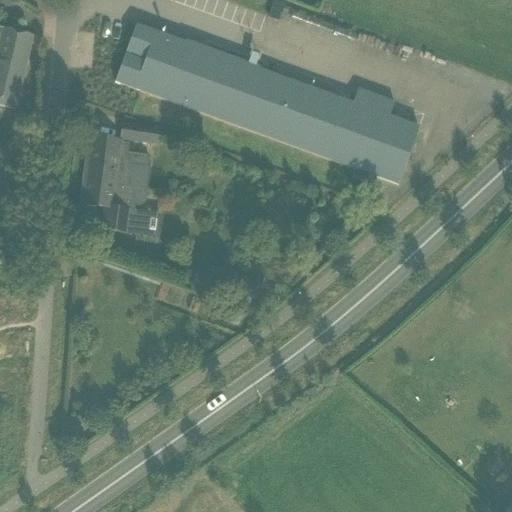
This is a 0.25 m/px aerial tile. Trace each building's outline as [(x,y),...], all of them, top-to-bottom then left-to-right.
[(115,84),(158,100),(355,172),(352,179),(365,184),(368,177),(398,188),(420,129),(389,118),(394,105),(357,91),(352,105),(309,88),(310,86),(187,41),(185,45),(136,27),(115,84)] [(0,107),(13,111),(31,37),(2,30),(0,39),(0,107)] [(156,144),(158,133),(122,128),(120,139),(156,144)] [(89,139),(85,172),(83,185),(146,193),(150,166),(146,161),(130,159),(126,154),(127,145),(121,145),(121,143),(89,139)] [(101,231),(121,233),(145,236),(147,214),(131,212),(132,208),(139,209),(145,206),(146,193),(83,185),(81,206),(104,208),(101,231)] [(198,291),(226,300),(248,308),(255,286),(206,269),(198,291)] [(267,293),(275,296),(280,283),(272,280),(267,293)] [(493,456),(484,465),(494,475),(504,465),(493,456)]
